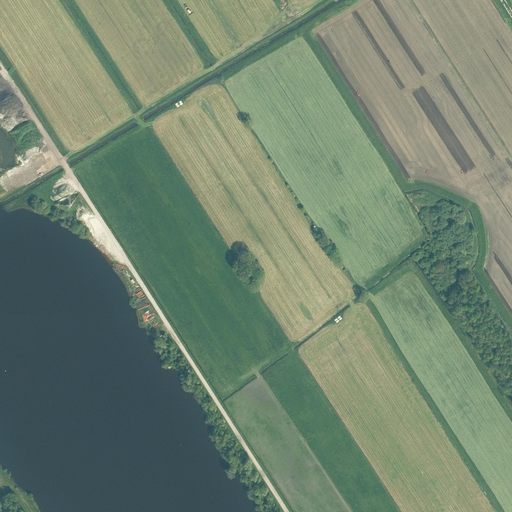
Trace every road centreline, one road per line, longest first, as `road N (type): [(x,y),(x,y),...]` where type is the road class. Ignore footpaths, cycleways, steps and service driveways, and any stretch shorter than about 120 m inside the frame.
road 1 (track): [(286,511),(0,64)]
road 2 (track): [(323,0),(131,116)]
